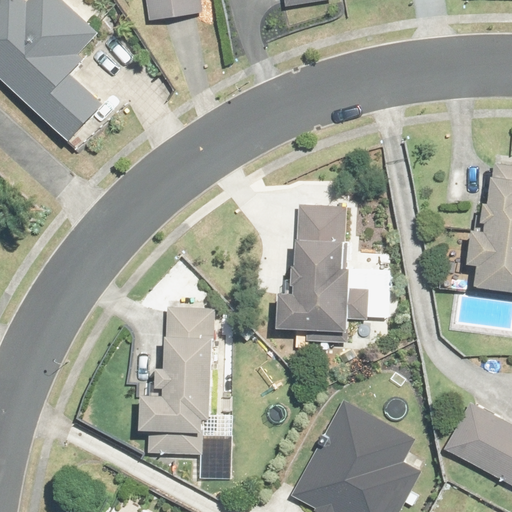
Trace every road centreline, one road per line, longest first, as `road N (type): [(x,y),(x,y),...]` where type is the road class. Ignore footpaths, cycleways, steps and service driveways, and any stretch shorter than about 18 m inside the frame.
road 1 (residential): [(117,233),(249,128),(361,86),(511,70)]
road 2 (residential): [(0,461),(9,414),(58,319),(117,233)]
road 3 (residential): [(0,131),(117,233)]
